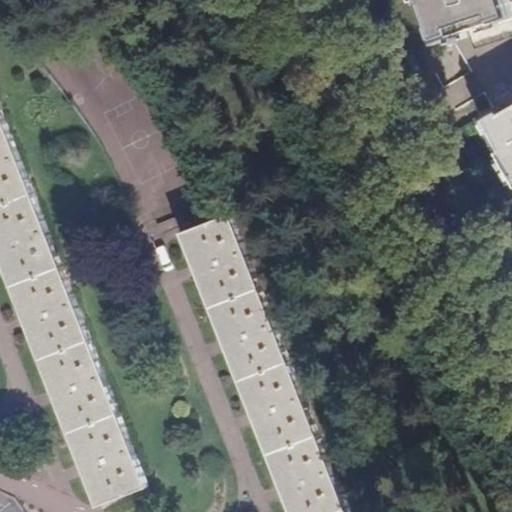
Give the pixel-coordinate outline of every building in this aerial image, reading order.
[(511,0),(427,0),(428,3),(430,6),(426,8),(439,46),(455,41),(454,37),(473,31),(483,28),(502,21),(503,24),(511,20),(511,0)] [(505,28),(503,24),(502,21),(483,28),(486,34),(505,28)] [(476,38),(473,31),(454,37),(455,41),(456,45),(476,38)] [(0,237),(101,493),(153,472),(0,86),(0,237)] [(511,101),(480,120),(500,153),(502,153),(504,157),(511,171),(511,101)] [(511,171),(504,157),(498,160),(511,184),(511,171)] [(364,511),(240,200),(187,221),(302,511),(364,511)]
